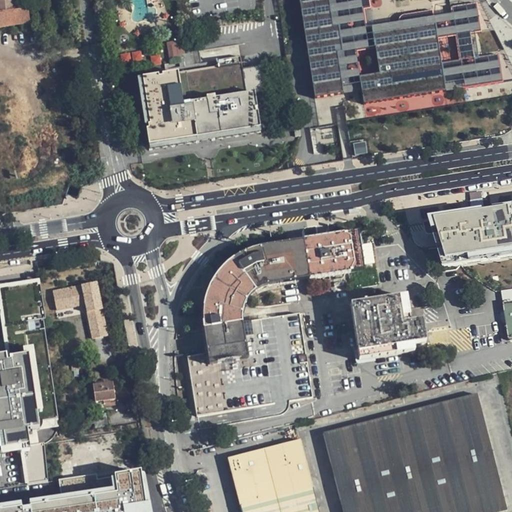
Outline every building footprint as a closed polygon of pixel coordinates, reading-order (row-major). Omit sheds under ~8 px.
[(0,0),(0,27),(29,22),(27,9),(29,9),(27,0),(0,0)] [(74,15),(68,16),(71,31),(78,30),(74,15)] [(71,31),(68,16),(62,17),(65,32),(71,31)] [(245,93),(242,63),(142,76),(148,123),(149,127),(145,128),(147,142),(250,128),(245,93)] [(142,76),(138,76),(145,123),(148,123),(142,76)] [(254,92),(245,93),(250,128),(147,142),(148,148),(259,133),(257,113),(253,113),(252,109),(256,108),(254,92)] [(356,155),(367,152),(366,142),(354,145),(356,155)] [(511,201),(430,214),(444,266),(511,255),(511,201)] [(200,429),(264,421),(273,419),(281,415),(288,410),(293,403),(314,400),(303,316),(246,323),(246,316),(245,310),(247,303),(250,297),(256,291),(260,289),(263,287),(363,274),(358,234),(255,248),(246,251),(241,254),(229,262),(225,266),(220,271),(212,283),(206,298),(204,307),(203,316),(203,323),(208,354),(190,357),(200,429)] [(99,282),(81,285),(84,306),(91,341),(110,338),(99,282)] [(84,306),(81,285),(52,291),(56,311),(84,306)] [(41,286),(0,291),(10,362),(0,363),(0,412),(5,450),(20,448),(25,485),(44,482),(37,429),(60,426),(41,286)] [(408,328),(404,300),(348,307),(355,362),(424,354),(420,326),(408,328)] [(511,340),(511,303),(503,304),(509,341),(511,340)] [(112,384),(93,387),(96,403),(115,400),(112,384)] [(499,511),(509,510),(480,395),(324,434),(343,511),(499,511)] [(110,426),(109,415),(94,417),(96,428),(110,426)] [(319,511),(302,439),(229,458),(242,511),(319,511)] [(76,449),(76,462),(97,462),(97,449),(76,449)] [(0,490),(0,511),(152,511),(144,473),(0,490)]
